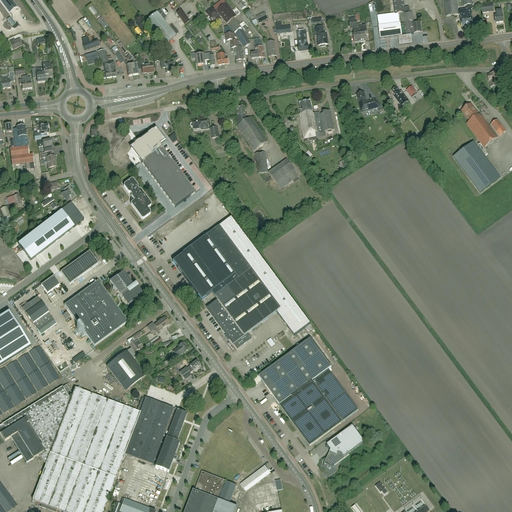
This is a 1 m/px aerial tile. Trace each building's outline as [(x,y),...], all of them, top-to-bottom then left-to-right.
[(0,0),(7,9),(14,4),(11,0),(0,0)] [(238,0),(239,0),(235,2),(242,11),(246,8),(246,7),(248,6),(248,4),(246,1),(244,0),(238,0)] [(393,0),(394,1),(395,15),(399,14),(401,14),(402,24),(403,24),(403,25),(404,25),(410,24),(414,24),(416,24),(417,27),(417,30),(418,33),(422,32),(421,29),(421,26),(421,23),(414,24),(413,12),(410,13),(409,7),(405,8),(403,0),(393,0)] [(467,12),(467,10),(458,11),(456,0),(444,0),(446,17),(460,15),(462,28),(467,27),(466,17),(465,17),(464,14),(466,14),(466,12),(467,12)] [(464,14),(465,17),(466,17),(467,27),(473,26),(471,10),(472,10),(473,8),(472,5),(473,5),(472,0),(463,0),(464,6),(466,6),(467,10),(467,12),(466,12),(466,14),(464,14)] [(236,17),(234,14),(231,11),(226,4),(217,11),(227,24),(234,18),(236,17)] [(494,12),(493,5),(481,6),(482,13),(494,12)] [(209,18),(208,19),(212,24),(210,26),(211,27),(220,19),(212,8),(206,13),(209,18)] [(236,17),(240,14),(235,8),(234,8),(235,9),(231,11),(234,14),(236,17)] [(169,28),(163,20),(166,18),(161,10),(146,21),(165,44),(179,33),(172,25),(169,28)] [(181,10),(176,14),(185,26),(190,22),(181,10)] [(495,17),(495,24),(504,23),(503,16),(502,16),(502,11),(497,11),(497,16),(495,17)] [(266,14),(257,19),(259,24),(268,19),(266,14)] [(395,15),(390,15),(391,20),(392,24),(401,23),(400,23),(399,14),(395,15)] [(241,28),(234,18),(227,24),(234,33),(241,28)] [(83,20),(79,23),(87,32),(91,29),(83,20)] [(391,20),(378,22),(380,39),(398,36),(405,35),(404,25),(403,25),(403,24),(402,24),(401,24),(401,23),(392,24),(391,20)] [(410,24),(404,25),(405,35),(414,34),(413,33),(418,33),(417,30),(417,27),(416,24),(414,24),(410,24)] [(290,25),(276,27),(277,34),(291,33),(290,25)] [(317,41),(318,42),(319,46),(321,46),(321,47),(322,48),(324,47),(325,47),(325,45),(328,45),(327,39),(326,39),(326,34),(323,35),(322,27),(314,28),(315,36),(317,36),(318,38),(317,39),(317,41)] [(236,35),(241,43),(244,48),(251,44),(242,31),(236,35)] [(298,46),(299,53),(309,52),(308,46),(306,32),(297,33),(299,45),(298,46)] [(226,36),(226,39),(227,44),(231,43),(232,52),(235,52),(236,62),(244,61),(244,60),(245,60),(244,53),(243,53),(242,48),(241,48),(241,43),(236,35),(226,36)] [(144,49),(148,46),(145,41),(143,42),(139,36),(137,38),(141,43),(144,49)] [(13,50),(22,46),(19,39),(10,43),(13,50)] [(260,44),(259,40),(254,41),(255,45),(254,45),(255,53),(251,54),(252,60),(260,59),(260,54),(259,54),(258,52),(259,52),(259,48),(259,46),(259,45),(260,44)] [(216,42),(210,42),(212,52),(220,51),(219,47),(216,47),(216,42)] [(268,50),(269,58),(271,57),(271,58),(272,58),(272,57),(277,57),(275,42),(267,43),(268,50)] [(118,46),(124,54),(128,52),(122,43),(118,46)] [(113,52),(115,56),(120,65),(125,61),(120,53),(119,53),(117,49),(113,52)] [(104,50),(97,52),(101,65),(104,64),(105,73),(101,73),(102,79),(106,78),(106,79),(116,78),(114,63),(112,63),(112,62),(108,63),(104,50)] [(222,52),(216,53),(217,57),(216,58),(217,59),(217,60),(226,59),(225,55),(223,55),(222,52)] [(200,53),(192,54),(192,60),(196,59),(197,66),(205,65),(204,61),(209,60),(209,54),(201,55),(200,53)] [(141,61),(138,62),(139,70),(142,70),(143,74),(149,73),(149,74),(154,73),(153,65),(141,66),(141,61)] [(172,62),(167,62),(167,65),(164,65),(164,61),(160,62),(161,69),(166,68),(166,73),(171,73),(171,74),(176,74),(174,64),(172,64),(172,62)] [(44,78),(45,78),(52,77),(50,64),(42,65),(43,69),(44,78)] [(0,78),(0,81),(0,83),(1,90),(11,88),(10,83),(14,82),(13,77),(14,77),(14,73),(13,73),(13,68),(8,68),(9,77),(0,78)] [(45,82),(45,78),(44,78),(43,69),(36,70),(38,83),(45,82)] [(496,73),(491,74),(491,75),(488,76),(490,87),(500,85),(499,80),(498,80),(496,73)] [(19,80),(19,85),(22,85),(22,90),(31,88),(30,78),(28,78),(28,76),(22,77),(22,80),(19,80)] [(412,87),(407,91),(412,97),(417,93),(412,87)] [(395,95),(393,96),(401,106),(409,101),(402,92),(401,94),(397,88),(392,92),(395,95)] [(367,103),(366,102),(364,93),(357,95),(361,111),(373,108),(373,110),(378,108),(379,111),(383,110),(377,101),(369,103),(367,103)] [(307,118),(312,117),(315,133),(319,132),(319,134),(334,130),(330,111),(323,112),(324,114),(320,114),(320,113),(315,114),(313,114),(310,102),(304,103),(305,108),(305,109),(304,109),(305,113),(306,112),(306,113),(307,113),(307,116),(307,118)] [(305,108),(304,103),(300,104),(301,110),(300,110),(301,114),(300,115),(300,118),(304,139),(316,137),(315,133),(312,117),(307,118),(307,116),(307,113),(306,113),(306,112),(305,113),(304,109),(305,109),(305,108)] [(467,107),(461,111),(469,122),(466,124),(484,148),(498,138),(480,114),(479,115),(474,108),(473,108),(470,105),(469,105),(468,105),(467,106),(467,107)] [(238,117),(236,118),(237,127),(246,121),(244,107),(240,107),(236,108),(238,117)] [(237,127),(254,152),(261,147),(268,142),(251,117),(246,121),(237,127)] [(208,119),(192,121),(193,124),(191,124),(191,125),(191,127),(192,128),(193,127),(193,130),(201,129),(202,131),(209,130),(208,119)] [(506,132),(497,120),(491,124),(500,137),(506,132)] [(47,124),(39,126),(36,127),(37,132),(40,131),(40,134),(48,133),(47,124)] [(29,155),(26,132),(25,126),(16,128),(16,129),(13,130),(15,148),(10,149),(12,165),(34,163),(32,155),(29,155)] [(135,144),(131,149),(175,208),(195,193),(159,144),(165,140),(156,128),(153,131),(152,130),(152,131),(151,132),(151,131),(149,133),(148,134),(148,133),(147,134),(148,134),(140,140),(139,140),(138,140),(139,141),(138,141),(137,140),(135,142),(136,143),(135,144),(135,143),(134,144),(135,144)] [(218,128),(210,129),(212,139),(220,138),(218,128)] [(38,147),(43,146),(44,153),(51,151),(51,147),(50,139),(37,141),(38,147)] [(473,142),(453,157),(480,193),(500,178),(473,142)] [(254,154),(255,161),(258,174),(268,173),(265,152),(254,154)] [(49,154),(41,155),(42,159),(46,158),(48,169),(56,167),(55,160),(56,160),(55,156),(50,157),(49,154)] [(272,170),(269,172),(280,190),(293,181),(298,178),(299,177),(296,173),(281,183),(272,170)] [(124,185),(123,187),(128,193),(130,193),(131,195),(131,197),(132,199),(131,201),(132,202),(131,203),(131,205),(141,219),(143,219),(150,215),(150,213),(147,209),(150,206),(151,204),(140,190),(138,190),(137,188),(137,186),(133,180),(131,180),(124,185)] [(74,197),(68,189),(61,194),(55,199),(60,207),(67,202),(74,197)] [(16,206),(17,206),(18,208),(23,206),(22,204),(19,194),(13,196),(16,206)] [(52,197),(42,204),(44,207),(54,200),(52,197)] [(18,246),(30,261),(83,221),(71,205),(18,246)] [(1,208),(3,218),(10,216),(8,206),(1,208)] [(204,213),(200,216),(203,222),(208,220),(204,213)] [(277,312),(282,319),(294,336),(310,324),(232,218),(220,227),(220,226),(207,236),(172,262),(201,301),(212,293),(218,302),(208,310),(233,344),(237,349),(251,338),(248,334),(277,312)] [(60,273),(69,285),(98,265),(89,252),(60,273)] [(128,306),(143,295),(137,287),(138,287),(135,284),(133,285),(123,272),(110,282),(128,306)] [(41,285),(47,294),(59,285),(53,276),(41,285)] [(97,282),(65,306),(94,347),(127,322),(97,282)] [(63,288),(59,291),(63,298),(67,295),(63,288)] [(57,324),(38,298),(32,302),(31,300),(29,302),(30,303),(26,306),(24,303),(20,306),(41,335),(57,324)] [(9,312),(0,317),(0,366),(31,347),(9,312)] [(151,328),(154,331),(167,321),(165,317),(154,325),(155,326),(151,328)] [(170,324),(167,321),(154,331),(156,334),(159,331),(159,332),(170,324)] [(159,338),(151,344),(154,347),(162,342),(159,338)] [(258,377),(261,380),(279,406),(312,383),(312,382),(331,368),(310,339),(258,377)] [(134,342),(129,345),(135,353),(139,350),(134,342)] [(179,347),(178,348),(172,352),(177,359),(184,353),(184,354),(189,350),(184,343),(179,347)] [(146,376),(133,360),(137,357),(131,349),(107,367),(126,391),(146,376)] [(190,373),(193,371),(194,372),(197,369),(197,368),(200,366),(196,361),(187,369),(186,368),(179,373),(182,377),(189,372),(190,373)] [(309,447),(342,422),(358,411),(329,371),(312,383),(279,406),(309,447)] [(140,413),(74,388),(71,399),(68,396),(71,394),(72,393),(67,385),(0,426),(0,433),(1,434),(0,435),(5,442),(11,438),(26,463),(40,455),(46,465),(32,500),(42,504),(40,507),(53,511),(56,511),(57,510),(63,511),(103,511),(125,455),(140,413)] [(180,444),(176,443),(187,414),(175,410),(146,399),(145,401),(143,401),(142,403),(144,404),(140,413),(125,455),(156,467),(155,468),(168,473),(173,461),(175,462),(177,459),(174,458),(180,444)] [(327,457),(322,461),(324,463),(324,466),(327,467),(329,470),(330,469),(333,470),(334,466),(349,455),(348,454),(364,442),(352,426),(327,445),(326,447),(331,449),(327,457)] [(270,474),(265,466),(240,485),(246,492),(270,474)] [(235,511),(237,507),(230,504),(219,500),(218,500),(223,486),(225,481),(202,472),(194,491),(195,491),(195,492),(194,494),(192,494),(184,511),(235,511)] [(226,482),(219,500),(230,504),(237,486),(226,482)] [(388,493),(380,483),(375,486),(380,493),(382,492),(384,495),(388,493)] [(154,511),(155,511),(124,500),(122,505),(116,502),(112,511),(154,511)]
